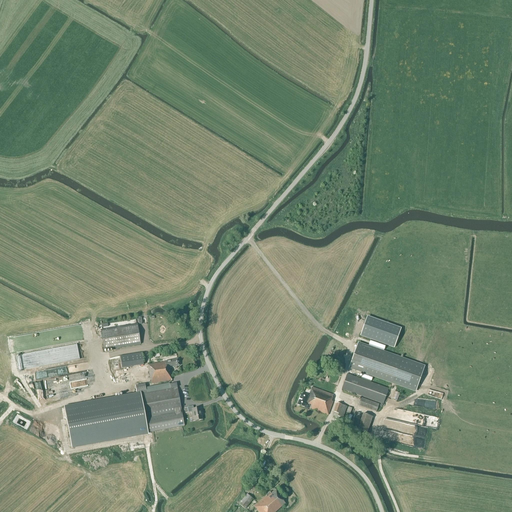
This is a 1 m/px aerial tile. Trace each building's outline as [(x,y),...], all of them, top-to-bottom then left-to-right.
[(401,329),(367,317),(361,336),(394,348),(401,329)] [(104,351),(141,345),(138,324),(101,330),(104,351)] [(416,391),(424,367),(358,344),(349,368),(416,391)] [(122,368),(144,365),(142,353),(120,356),(122,368)] [(172,381),(170,368),(179,366),(178,359),(165,362),(148,365),(150,379),(151,379),(151,384),(172,381)] [(65,365),(64,362),(22,368),(23,373),(28,372),(32,369),(35,373),(36,379),(49,377),(51,379),(53,379),(54,383),(55,383),(55,385),(59,389),(60,393),(59,394),(90,390),(88,374),(71,376),(70,373),(65,374),(66,375),(62,375),(65,373),(64,369),(61,366),(65,365)] [(383,404),(388,389),(347,374),(342,389),(383,404)] [(135,386),(137,394),(65,408),(72,447),(184,426),(176,383),(169,385),(169,384),(146,388),(145,384),(135,386)] [(331,401),(333,395),(312,387),(308,397),(301,394),(297,405),(308,409),(309,408),(328,415),(333,402),(331,401)] [(376,412),(379,404),(361,398),(359,406),(376,412)] [(343,418),(347,407),(341,405),(337,403),(334,412),(338,413),(338,416),(343,418)] [(193,409),(193,406),(187,407),(187,408),(184,409),(185,414),(188,413),(193,412),(194,421),(203,420),(202,420),(200,408),(193,409)] [(367,434),(372,417),(363,414),(357,430),(367,434)] [(284,500),(275,490),(271,494),(270,493),(254,507),(258,511),(275,511),(285,504),(283,501),(284,500)] [(245,509),(253,499),(247,495),(239,504),(245,509)]
